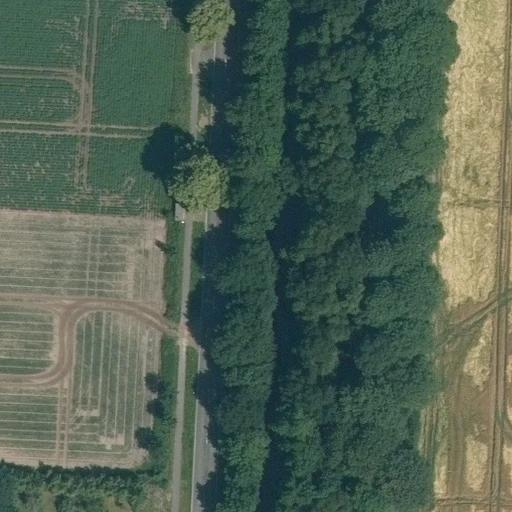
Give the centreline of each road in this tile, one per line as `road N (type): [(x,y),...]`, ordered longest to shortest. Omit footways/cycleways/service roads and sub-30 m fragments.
road 1 (unclassified): [(417,0),(390,511)]
road 2 (tertiary): [(203,511),(229,0)]
